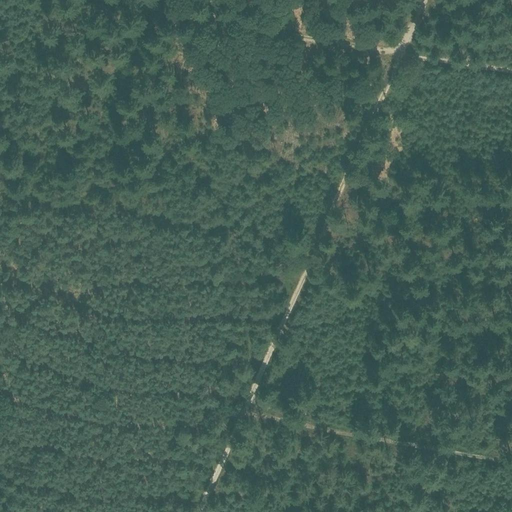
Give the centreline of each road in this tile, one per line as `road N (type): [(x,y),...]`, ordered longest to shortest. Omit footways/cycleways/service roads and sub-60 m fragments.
road 1 (track): [(428,0),(203,511)]
road 2 (track): [(93,0),(353,46)]
road 3 (track): [(353,46),(511,71)]
